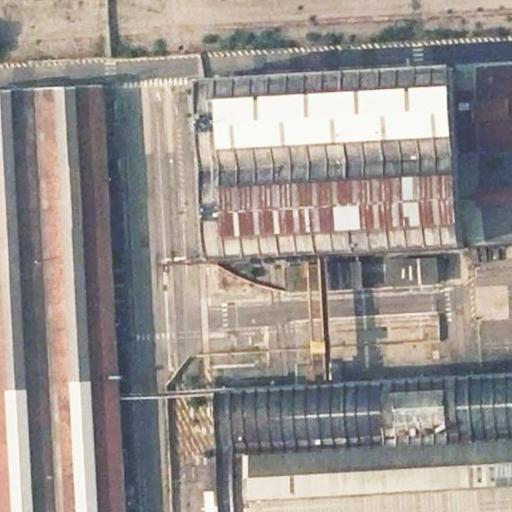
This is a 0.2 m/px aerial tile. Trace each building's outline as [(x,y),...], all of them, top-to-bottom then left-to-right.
[(21,0),(23,46),(65,44),(63,0),(21,0)] [(511,244),(511,66),(204,84),(214,261),(269,257),(456,247),(511,244)] [(0,511),(123,511),(101,89),(0,95),(0,511)] [(431,258),(385,260),(386,283),(432,280),(431,258)] [(355,262),(284,266),(285,289),(356,286),(355,262)] [(224,269),(225,291),(256,290),(255,267),(224,269)] [(511,511),(511,377),(462,380),(301,388),(300,367),(288,367),(284,367),(285,390),(225,393),(222,393),(229,511),(511,511)] [(284,367),(223,370),(225,393),(285,390),(284,367)]
